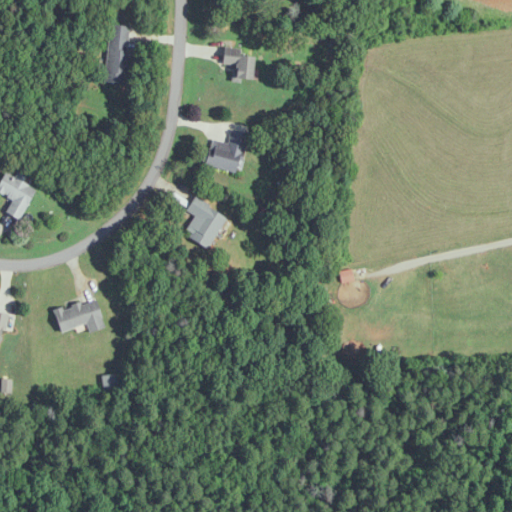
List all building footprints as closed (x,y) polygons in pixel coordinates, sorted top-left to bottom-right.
[(126,84),(130,27),(109,25),(105,83),(126,84)] [(231,81),(250,83),(253,58),(239,57),(240,49),(223,48),(221,65),(232,66),(231,81)] [(202,164),(237,174),(249,129),(233,125),(228,143),(209,138),(202,164)] [(37,188),(16,177),(14,179),(4,173),(0,180),(0,194),(11,201),(3,214),(18,222),(37,188)] [(226,215),(192,197),(185,211),(195,216),(184,236),(208,249),(226,215)] [(86,325),(88,333),(104,329),(96,298),(52,309),(58,332),(86,325)] [(104,376),(105,392),(119,391),(119,376),(104,376)]
